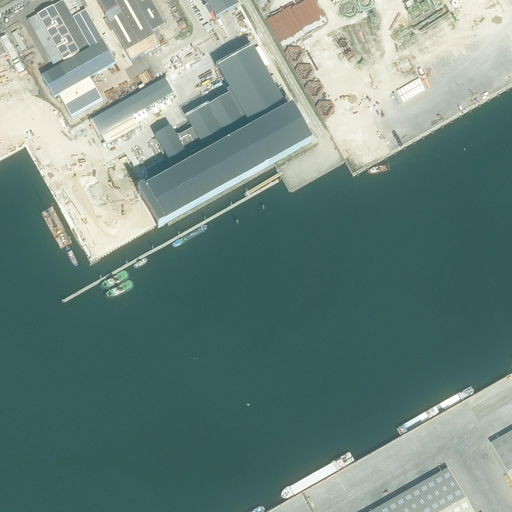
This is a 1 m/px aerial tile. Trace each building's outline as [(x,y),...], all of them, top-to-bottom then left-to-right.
[(82,13),(74,0),(65,0),(64,1),(63,1),(28,20),(55,69),(42,77),(54,98),(115,64),(103,42),(90,50),(75,23),(72,19),(82,13)] [(95,0),(131,62),(160,46),(152,32),(165,24),(151,0),(95,0)] [(235,0),(205,0),(216,19),(239,6),(235,0)] [(293,0),(317,44),(323,41),(301,0),(293,0)] [(342,0),(354,25),(360,22),(349,0),(352,0),(360,17),(365,14),(358,0),(342,0)] [(378,17),(368,0),(362,0),(373,19),(378,17)] [(497,29),(484,0),(476,0),(491,32),(497,29)] [(86,11),(82,13),(72,19),(90,50),(103,42),(86,11)] [(254,34),(255,36),(256,35),(251,23),(246,25),(251,36),(254,34)] [(15,37),(21,34),(19,29),(13,32),(15,37)] [(329,61),(348,95),(353,92),(349,85),(348,85),(328,48),(323,51),(329,61)] [(142,191),(138,193),(139,194),(139,195),(140,196),(154,222),(157,227),(158,229),(163,226),(163,225),(270,166),(273,164),(311,142),(292,108),(286,111),(252,50),(217,69),(231,94),(217,102),(196,66),(177,76),(198,113),(186,119),(192,129),(187,132),(185,130),(180,133),(181,135),(176,138),(170,128),(155,137),(175,173),(144,191),(143,190),(142,191)] [(213,55),(216,53),(215,51),(205,56),(207,60),(214,57),(213,55)] [(339,60),(350,83),(355,81),(344,58),(339,60)] [(323,69),(351,118),(357,115),(329,66),(323,69)] [(384,81),(389,79),(388,77),(376,81),(378,87),(386,84),(384,81)] [(102,101),(89,79),(58,96),(71,119),(102,101)] [(13,81),(14,88),(33,87),(32,80),(13,81)] [(165,80),(91,121),(99,135),(100,135),(132,117),(135,122),(168,104),(165,98),(173,94),(165,80)] [(353,83),(361,103),(366,101),(359,81),(353,83)] [(353,92),(348,95),(358,113),(363,110),(353,92)] [(138,127),(135,122),(132,117),(100,135),(106,145),(138,127)] [(432,130),(430,126),(443,121),(441,117),(406,132),(409,139),(408,140),(432,130)] [(406,136),(384,145),(387,152),(408,142),(406,136)] [(170,175),(150,138),(134,147),(155,184),(170,175)] [(511,432),(491,444),(511,481),(511,432)] [(471,511),(447,469),(371,511),(471,511)]
